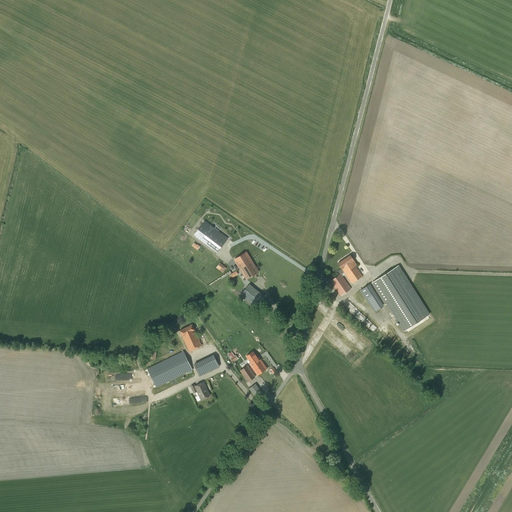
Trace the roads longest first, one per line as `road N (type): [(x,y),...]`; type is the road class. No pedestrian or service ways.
road 1 (unclassified): [(299,363),(390,0)]
road 2 (unclassified): [(194,511),(299,363)]
road 3 (unclassified): [(378,511),(299,363)]
